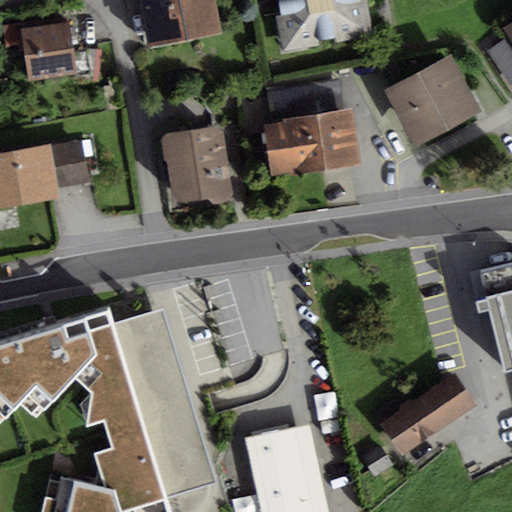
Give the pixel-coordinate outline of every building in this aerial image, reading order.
[(132,0),(138,43),(206,35),(201,0),(132,0)] [(361,0),(274,0),(282,56),(368,44),(361,0)] [(511,20),(500,29),(511,45),(511,20)] [(68,26),(17,33),(23,80),(74,74),(68,26)] [(444,58),(382,90),(410,144),(472,111),(444,58)] [(345,113),(258,124),(265,175),(352,163),(345,113)] [(221,129),(169,136),(178,203),(230,197),(221,129)] [(73,145),(0,153),(0,206),(80,197),(73,145)] [(511,266),(479,274),(499,370),(511,367),(511,266)] [(103,313),(0,343),(0,511),(164,511),(159,495),(219,477),(167,306),(106,325),(103,313)] [(447,377),(376,430),(399,460),(470,407),(447,377)] [(328,511),(310,425),(246,439),(261,511),(328,511)]
